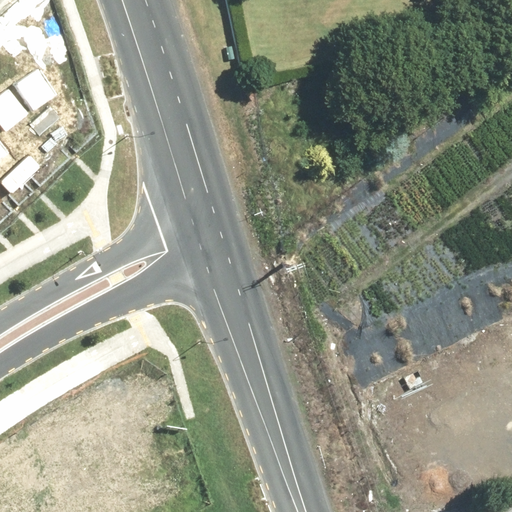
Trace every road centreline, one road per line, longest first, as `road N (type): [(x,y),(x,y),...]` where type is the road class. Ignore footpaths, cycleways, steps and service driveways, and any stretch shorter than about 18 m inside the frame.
road 1 (tertiary): [(226,258),(303,511)]
road 2 (residential): [(226,258),(99,308),(0,366)]
road 3 (residential): [(0,321),(210,199)]
road 4 (tertiary): [(145,0),(210,199)]
